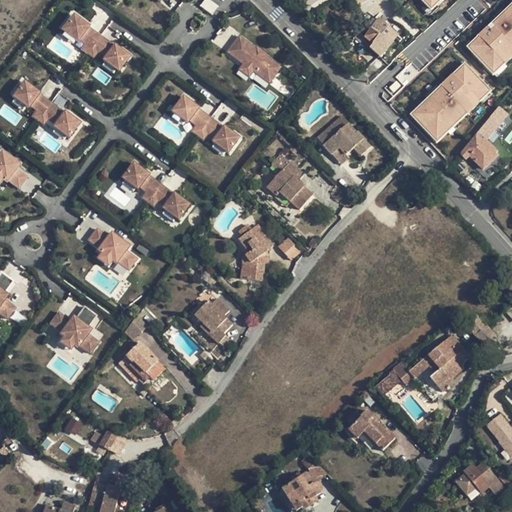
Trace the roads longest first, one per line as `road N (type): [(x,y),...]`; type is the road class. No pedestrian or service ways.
road 1 (residential): [(166,438),(215,396),(285,292),(412,151)]
road 2 (secondary): [(264,0),(412,151)]
road 3 (residential): [(402,511),(459,433),(482,378),(511,362)]
road 4 (secondary): [(412,151),(511,260)]
